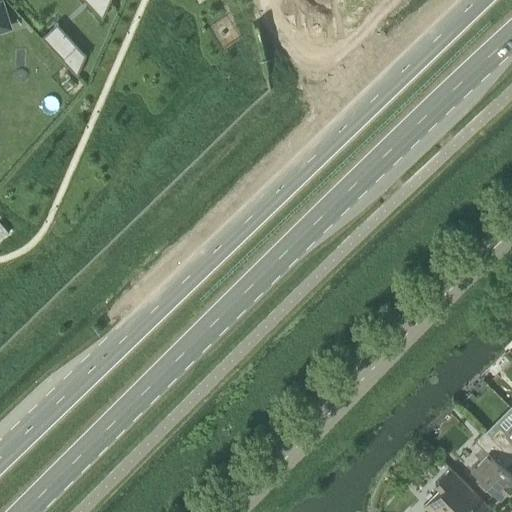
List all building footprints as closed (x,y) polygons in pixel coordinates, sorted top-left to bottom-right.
[(100,17),(102,18),(109,0),(89,0),(102,14),(100,17)] [(0,29),(9,26),(1,1),(0,1),(0,29)] [(85,54),(84,52),(83,56),(74,46),(63,57),(44,37),(45,35),(44,34),(41,36),(76,75),(85,54)] [(0,240),(11,231),(0,217),(0,240)] [(499,426),(489,435),(509,455),(511,451),(511,426),(505,433),(499,426)] [(480,458),(470,468),(485,483),(499,497),(504,492),(505,492),(506,491),(509,492),(511,490),(511,486),(511,485),(511,484),(511,475),(500,463),(509,455),(489,435),(484,430),(474,439),(483,448),(476,455),(480,458)] [(423,505),(430,511),(478,511),(487,503),(484,501),(450,467),(435,482),(440,488),(423,505)]
